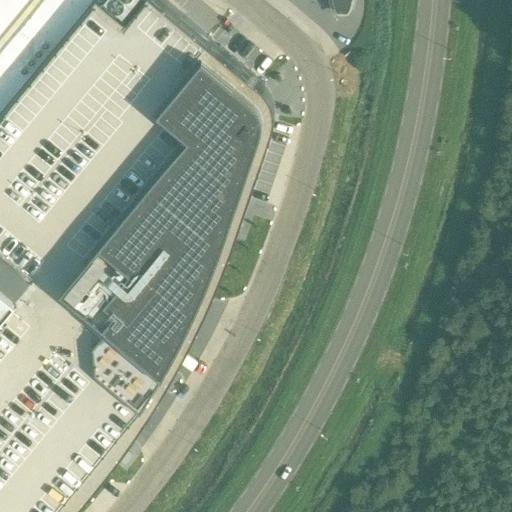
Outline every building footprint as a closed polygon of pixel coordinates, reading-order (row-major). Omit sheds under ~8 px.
[(0,0),(0,103),(80,6),(84,0),(0,0)] [(210,36),(166,0),(84,0),(80,6),(172,82),(210,36)] [(332,0),(334,7),(335,9),(336,10),(337,11),(338,11),(345,11),(347,11),(348,9),(349,7),(350,6),(351,0),(332,0)] [(262,79),(214,40),(191,67),(189,65),(212,38),(210,36),(172,82),(80,6),(0,103),(0,274),(9,282),(0,292),(0,511),(66,511),(97,476),(123,443),(161,385),(200,317),(222,264),(242,210),(274,114),(273,100),(270,89),(262,79)] [(0,292),(9,282),(0,274),(0,292)]
